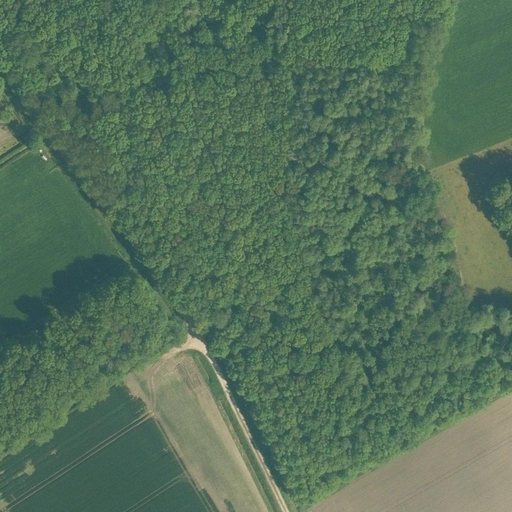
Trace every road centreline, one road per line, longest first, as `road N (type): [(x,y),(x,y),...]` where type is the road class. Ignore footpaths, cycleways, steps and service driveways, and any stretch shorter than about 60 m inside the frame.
road 1 (unclassified): [(227,394),(163,283),(0,57)]
road 2 (track): [(284,511),(227,394)]
